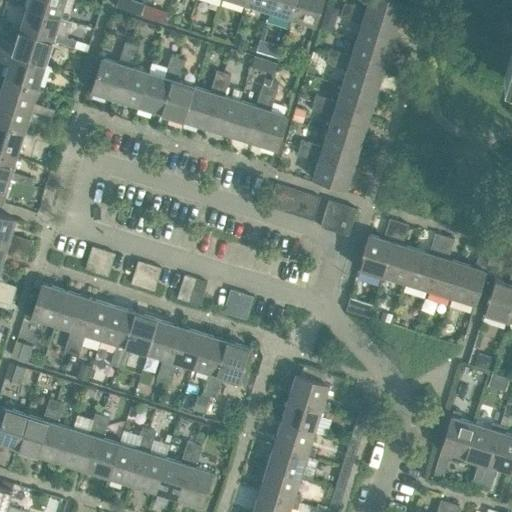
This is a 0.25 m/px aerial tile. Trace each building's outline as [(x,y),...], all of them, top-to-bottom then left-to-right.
[(60,18),(65,0),(28,0),(26,7),(60,18)] [(268,11),(271,0),(246,0),(245,4),(268,11)] [(291,18),(296,0),(271,0),(268,11),(291,18)] [(314,26),(322,0),(296,0),(291,18),(314,26)] [(397,27),(405,3),(394,0),(367,0),(364,10),(344,3),(342,10),(397,27)] [(55,34),(60,18),(26,7),(19,30),(53,41),(74,47),(76,40),(55,34)] [(390,49),(397,27),(342,10),(340,17),(360,24),(355,38),(390,49)] [(0,49),(46,64),(53,41),(19,30),(15,43),(0,38),(0,49)] [(383,72),(390,49),(355,38),(350,55),(330,49),(328,55),(383,72)] [(114,99),(128,57),(132,43),(126,42),(120,57),(118,62),(102,57),(91,91),(114,99)] [(137,106),(148,71),(133,67),(136,57),(140,46),(132,43),(128,57),(114,99),(137,106)] [(39,86),(46,64),(0,49),(0,60),(9,63),(5,75),(39,86)] [(376,96),(383,72),(328,55),(325,62),(346,69),(341,85),(376,96)] [(160,113),(178,58),(171,56),(164,76),(148,71),(137,106),(160,113)] [(183,120),(194,86),(178,81),(185,60),(178,58),(160,113),(183,120)] [(206,127),(223,72),(217,70),(210,91),(194,86),(183,120),(206,127)] [(228,134),(239,100),(224,95),(231,74),(223,72),(206,127),(228,134)] [(33,103),(39,86),(5,75),(0,90),(0,99),(31,109),(31,110),(52,116),(54,109),(33,103)] [(251,141),(269,86),(262,84),(256,105),(239,100),(228,134),(251,141)] [(368,118),(376,96),(341,85),(336,101),(315,94),(313,101),(368,118)] [(276,149),(287,115),(270,109),(276,89),(269,86),(251,141),(276,149)] [(0,124),(24,132),(31,110),(31,109),(0,99),(0,124)] [(361,141),(368,118),(313,101),(311,108),(332,115),(328,128),(311,122),(310,125),(327,130),(326,131),(361,141)] [(0,150),(17,155),(24,132),(0,124),(0,150)] [(354,164),(361,141),(326,131),(322,146),(301,140),(299,147),(354,164)] [(347,188),(354,164),(299,147),(296,154),(317,160),(312,177),(347,188)] [(12,172),(17,155),(0,150),(0,175),(10,179),(31,185),(33,178),(12,172)] [(0,201),(2,202),(10,179),(0,175),(0,201)] [(279,209),(286,186),(275,183),(268,206),(279,209)] [(290,212),(297,189),(286,186),(279,209),(290,212)] [(302,216),(309,193),(297,189),(290,212),(302,216)] [(313,219),(320,197),(309,193),(302,216),(313,219)] [(348,235),(356,208),(328,199),(320,226),(348,235)] [(11,233),(16,219),(0,214),(0,240),(28,249),(31,239),(11,233)] [(381,275),(398,221),(390,218),(384,238),(369,233),(358,268),(381,275)] [(405,282),(415,248),(403,244),(409,224),(398,221),(381,275),(405,282)] [(427,289),(444,235),(436,233),(430,252),(415,248),(405,282),(427,289)] [(450,296),(461,262),(449,258),(455,238),(444,235),(427,289),(450,296)] [(25,258),(28,249),(0,240),(0,265),(1,265),(5,252),(25,258)] [(96,272),(104,249),(92,246),(85,268),(96,272)] [(474,304),(491,250),(482,247),(476,266),(461,262),(450,296),(474,304)] [(107,275),(115,253),(104,249),(96,272),(107,275)] [(142,286),(150,264),(138,260),(131,283),(142,286)] [(154,290),(161,267),(150,264),(142,286),(154,290)] [(0,280),(0,268),(1,265),(0,265),(0,291),(13,295),(17,285),(0,280)] [(507,319),(511,303),(511,269),(508,282),(494,278),(483,312),(507,319)] [(188,301),(196,278),(184,274),(177,297),(188,301)] [(200,304),(207,281),(196,278),(188,301),(200,304)] [(54,324),(65,289),(42,282),(29,322),(37,325),(39,319),(54,324)] [(234,315),(241,292),(230,288),(223,312),(234,315)] [(72,352),(89,297),(65,289),(54,324),(71,329),(64,350),(72,352)] [(0,300),(11,304),(13,295),(0,291),(0,300)] [(246,319),(253,296),(241,292),(234,315),(246,319)] [(101,338),(112,304),(89,297),(72,352),(78,354),(85,333),(101,338)] [(368,317),(372,304),(349,297),(345,310),(368,317)] [(117,366),(135,311),(112,304),(101,338),(116,343),(110,364),(117,366)] [(147,353),(158,318),(135,311),(117,366),(124,368),(130,348),(147,353)] [(164,381),(181,326),(158,318),(147,353),(163,358),(156,379),(164,381)] [(193,367),(204,333),(181,326),(164,381),(170,383),(177,362),(193,367)] [(209,395),(226,340),(204,333),(193,367),(208,372),(202,393),(209,395)] [(239,382),(250,347),(226,340),(209,395),(216,397),(222,377),(239,382)] [(27,361),(32,346),(23,343),(18,359),(27,361)] [(20,383),(25,367),(16,364),(11,380),(20,383)] [(324,401),(329,384),(295,374),(287,397),(328,410),(330,403),(324,401)] [(368,414),(373,398),(363,395),(359,411),(368,414)] [(326,417),(328,410),(287,397),(280,420),(315,431),(320,415),(326,417)] [(38,455),(55,400),(49,398),(43,418),(26,413),(15,448),(38,455)] [(0,443),(15,448),(26,413),(11,409),(13,403),(5,400),(0,415),(0,443)] [(61,462),(72,428),(57,423),(63,402),(55,400),(38,455),(61,462)] [(463,456),(474,423),(459,418),(461,412),(453,409),(434,469),(444,472),(450,452),(463,456)] [(84,469),(101,414),(95,412),(88,433),(72,428),(61,462),(84,469)] [(107,476),(118,442),(103,437),(109,416),(101,414),(84,469),(107,476)] [(310,447),(315,431),(280,420),(273,443),(313,456),(316,449),(310,447)] [(490,428),(474,423),(463,456),(478,461),(472,481),(480,484),(499,424),(492,421),(490,428)] [(509,471),(511,460),(511,434),(504,432),(506,426),(499,424),(480,484),(490,487),(496,467),(509,471)] [(131,484),(148,428),(141,426),(135,447),(118,442),(107,476),(131,484)] [(358,445),(363,429),(354,427),(349,442),(358,445)] [(153,491),(164,456),(149,452),(155,431),(148,428),(131,484),(153,491)] [(176,498),(194,443),(187,441),(181,461),(164,456),(153,491),(176,498)] [(353,460),(358,445),(349,442),(344,457),(353,460)] [(201,506),(212,471),(195,466),(201,445),(194,443),(176,498),(201,506)] [(311,463),(313,456),(273,443),(266,466),(300,477),(304,461),(311,463)] [(295,492),(300,477),(266,466),(259,489),(298,502),(301,494),(295,492)] [(344,491),(349,475),(339,472),(335,488),(344,491)] [(7,505),(12,489),(0,484),(0,510),(5,511),(28,511),(7,505)] [(339,506),(344,491),(335,488),(330,503),(339,506)] [(288,511),(290,507),(296,509),(298,502),(259,489),(251,511),(288,511)] [(446,511),(450,503),(440,500),(436,511),(446,511)] [(457,511),(459,506),(450,503),(446,511),(457,511)]
